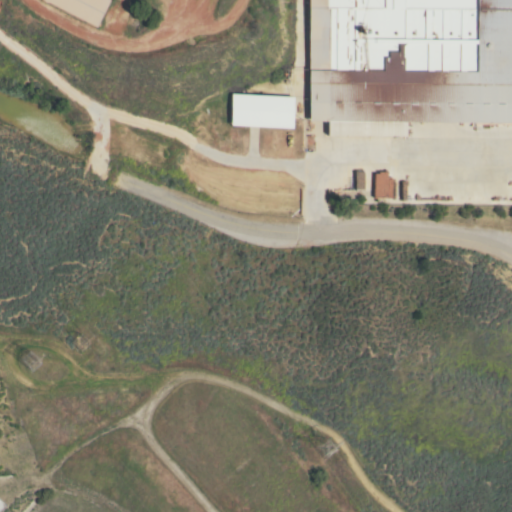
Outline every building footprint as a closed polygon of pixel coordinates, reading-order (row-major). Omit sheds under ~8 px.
[(109,0),(95,27),(41,0),(109,0)] [(511,122),(404,121),(404,136),(327,135),(327,121),(309,121),(309,0),(511,0),(511,122)] [(138,24),(137,25),(137,26),(136,28),(134,29),(133,29),(131,30),(130,30),(128,30),(127,30),(125,29),(124,29),(123,28),(122,26),(121,25),(120,24),(120,22),(120,20),(120,19),(121,17),(122,16),(123,15),(124,14),(125,13),(127,12),(128,12),(130,12),(131,12),(133,13),(134,14),(136,15),(137,16),(137,17),(138,19),(138,20),(138,22),(138,24)] [(293,96),(292,128),(230,125),(232,93),(293,96)] [(362,170),(352,170),(353,191),(362,190),(362,170)] [(372,172),(372,197),(389,198),(389,173),(372,172)]
